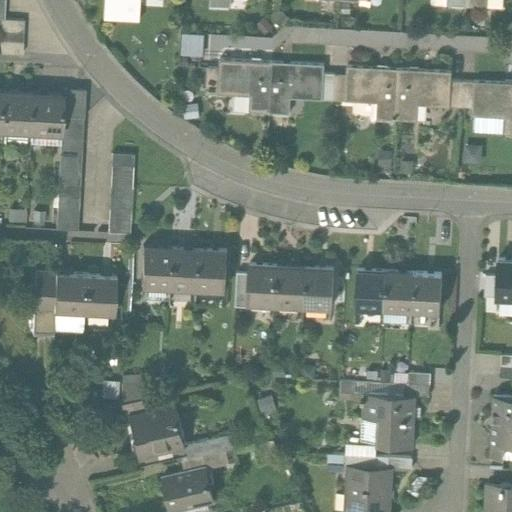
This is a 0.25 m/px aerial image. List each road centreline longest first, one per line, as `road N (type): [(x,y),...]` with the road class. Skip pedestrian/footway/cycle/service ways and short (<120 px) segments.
road 1 (residential): [(97,63),(166,127),(255,181),(322,198),(470,203)]
road 2 (residential): [(444,511),(457,477),(470,203)]
road 3 (residential): [(280,36),(511,50)]
